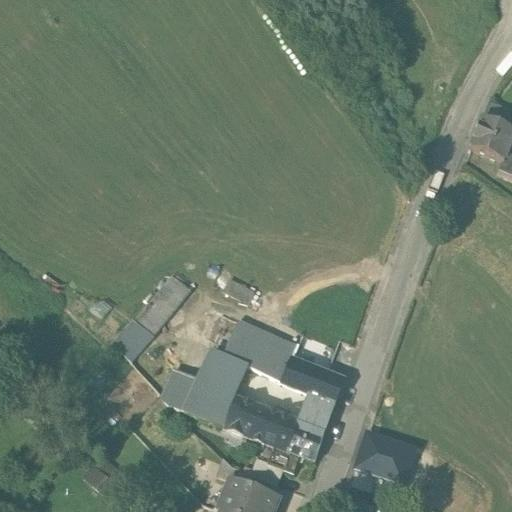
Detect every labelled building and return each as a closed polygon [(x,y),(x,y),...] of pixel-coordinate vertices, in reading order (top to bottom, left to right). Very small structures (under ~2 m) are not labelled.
[(511,145),(511,135),(482,123),(470,153),(502,165),(504,166),(506,162),(511,145)] [(511,164),(506,162),(504,166),(502,165),(498,179),(511,184),(511,164)] [(177,274),(115,344),(137,363),(199,293),(177,274)] [(297,349),(237,323),(222,359),(247,370),(282,387),(292,364),(297,349)] [(222,359),(211,354),(198,382),(175,372),(161,402),(169,409),(263,447),(273,450),(287,455),(296,429),(297,426),(232,402),(247,370),(222,359)] [(342,384),(292,364),(282,387),(308,398),(302,412),(328,422),(342,384)] [(328,422),(302,412),(297,426),(296,429),(322,439),(328,422)] [(287,455),(273,450),(267,466),(267,468),(281,473),(293,477),(300,460),(314,465),(322,439),(296,429),(287,455)] [(414,453),(366,437),(355,471),(402,487),(414,453)] [(267,466),(255,462),(250,478),(275,488),(281,473),(267,468),(267,466)] [(122,495),(94,469),(83,481),(111,506),(122,495)] [(263,499),(230,486),(220,511),(274,511),(278,503),(263,498),(263,499)]
